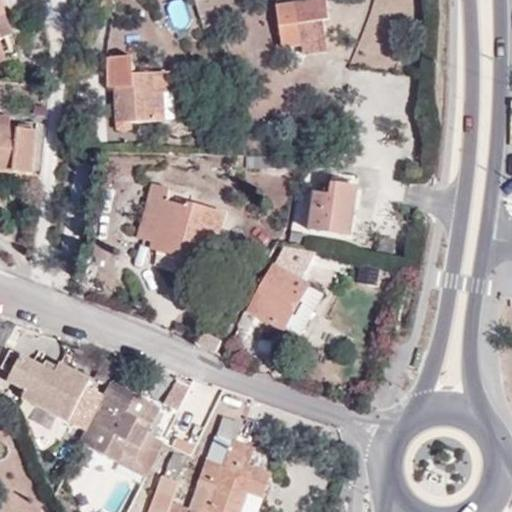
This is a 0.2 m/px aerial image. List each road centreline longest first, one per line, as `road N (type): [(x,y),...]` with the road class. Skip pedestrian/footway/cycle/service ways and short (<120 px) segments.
road 1 (primary): [(476,419),(470,334),(494,173),(499,0)]
road 2 (primary): [(469,0),(467,161),(442,339),(422,411)]
road 3 (residential): [(349,420),(14,293)]
